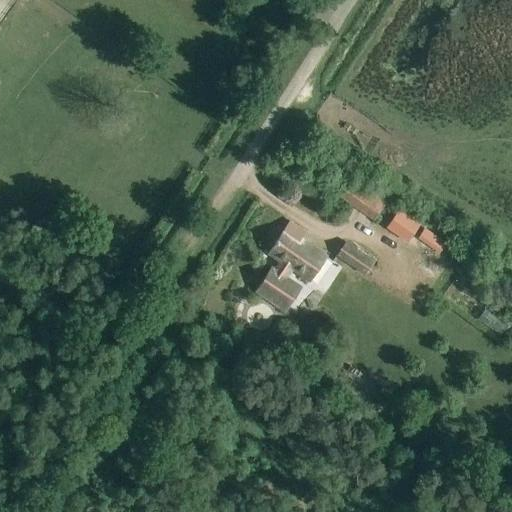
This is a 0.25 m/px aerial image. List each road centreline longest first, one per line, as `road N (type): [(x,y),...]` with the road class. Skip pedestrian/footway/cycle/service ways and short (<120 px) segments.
road 1 (unclassified): [(206,221),(349,0)]
road 2 (track): [(308,511),(300,483),(236,400),(146,316)]
road 3 (track): [(146,316),(48,464),(0,490)]
road 4 (track): [(236,174),(325,233),(356,230),(400,259)]
